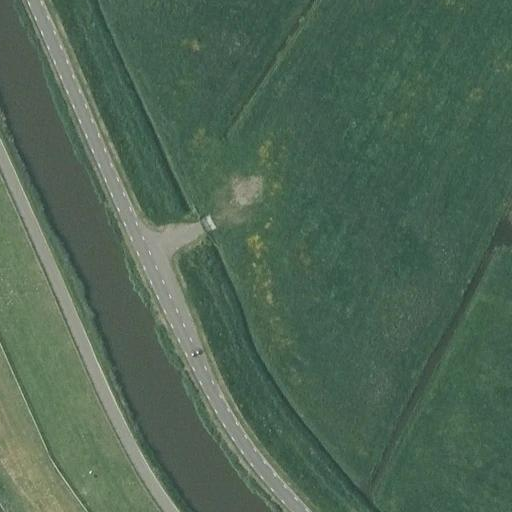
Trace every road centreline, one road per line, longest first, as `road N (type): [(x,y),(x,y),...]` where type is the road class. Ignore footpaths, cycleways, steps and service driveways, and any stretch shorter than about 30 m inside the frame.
road 1 (unclassified): [(33,0),(108,178),(219,405),(299,511)]
road 2 (unclassified): [(0,157),(110,410),(169,511)]
road 3 (track): [(249,166),(229,194),(196,132),(235,0)]
